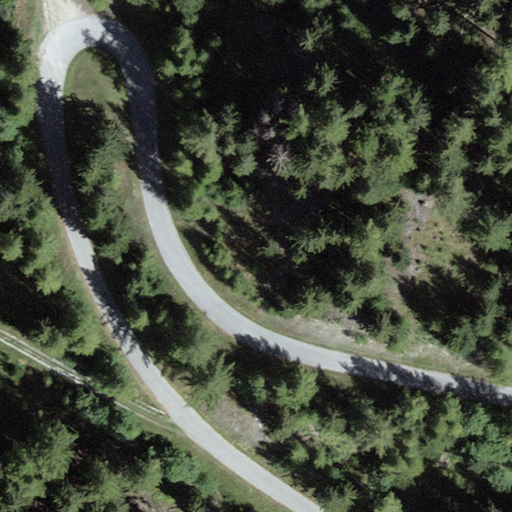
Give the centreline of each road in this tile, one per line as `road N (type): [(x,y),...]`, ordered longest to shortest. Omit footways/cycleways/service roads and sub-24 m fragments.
road 1 (unclassified): [(511,395),(324,358),(219,312),(169,243),(151,189),(127,48),(106,31),(67,36),(51,65),(55,153),(107,309),(173,402),(310,511)]
road 2 (track): [(0,336),(61,375),(174,423),(191,420)]
